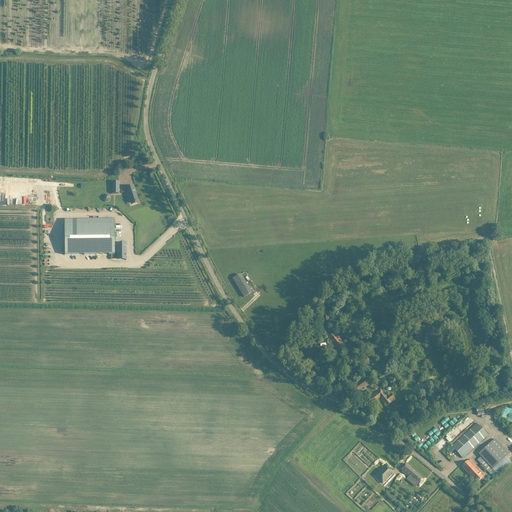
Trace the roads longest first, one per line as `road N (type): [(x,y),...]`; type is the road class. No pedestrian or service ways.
road 1 (unclassified): [(484,511),(377,421),(270,359),(213,278),(146,133),(148,94),(176,0)]
road 2 (unknown): [(134,261),(61,258),(62,211)]
